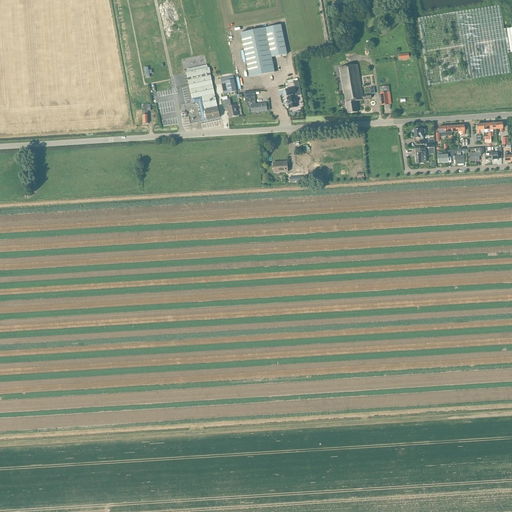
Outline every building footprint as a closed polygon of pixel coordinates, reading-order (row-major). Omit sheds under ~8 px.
[(500,5),(417,18),(428,86),(431,85),(511,73),(507,53),(511,52),(511,28),(504,29),(500,5)] [(281,25),(265,28),(271,58),(287,54),(281,25)] [(265,28),(240,33),(249,78),(274,73),(265,28)] [(362,95),(357,65),(339,68),(345,103),(346,102),(348,114),(357,113),(356,101),(371,99),(371,95),(370,94),(362,95)] [(209,68),(186,73),(187,76),(188,80),(192,99),(193,103),(197,103),(196,104),(199,105),(199,104),(203,121),(207,120),(220,118),(209,68)] [(225,77),(220,78),(224,94),(228,93),(236,91),(233,76),(225,77)] [(381,106),(388,105),(387,93),(389,93),(389,86),(379,87),(381,106)] [(294,97),(294,94),(296,94),(295,88),(286,90),(287,96),(288,98),(287,98),(288,102),(287,102),(286,103),(286,104),(287,105),(288,105),(289,109),(297,107),(295,97),(294,97)] [(255,95),(244,96),(245,102),(251,101),(251,105),(251,109),(252,113),(256,112),(267,111),(266,103),(256,104),(255,95)] [(230,107),(229,100),(222,101),(224,109),(228,108),(230,118),(237,116),(235,106),(230,107)] [(145,112),(138,113),(140,124),(147,123),(145,112)] [(442,137),(445,137),(445,127),(439,127),(439,133),(435,133),(436,141),(440,141),(439,137),(442,137)] [(414,130),(413,131),(413,133),(414,133),(414,139),(420,138),(420,140),(420,144),(426,144),(426,147),(429,147),(434,147),(433,143),(428,143),(426,143),(426,140),(423,140),(423,138),(423,134),(423,130),(423,129),(420,129),(414,129),(414,130)] [(488,154),(485,154),(485,160),(497,160),(497,153),(494,154),(494,150),(493,151),(493,147),(491,147),(491,151),(488,151),(488,154)] [(475,153),(470,153),(470,161),(479,161),(479,156),(481,156),(480,154),(480,148),(476,148),(475,148),(475,153)] [(424,149),(415,150),(416,159),(418,159),(419,163),(420,163),(424,163),(425,163),(424,149)] [(447,157),(450,156),(450,150),(446,150),(446,152),(437,152),(438,163),(448,162),(447,157)] [(274,174),(288,173),(287,162),(273,163),(274,174)]
